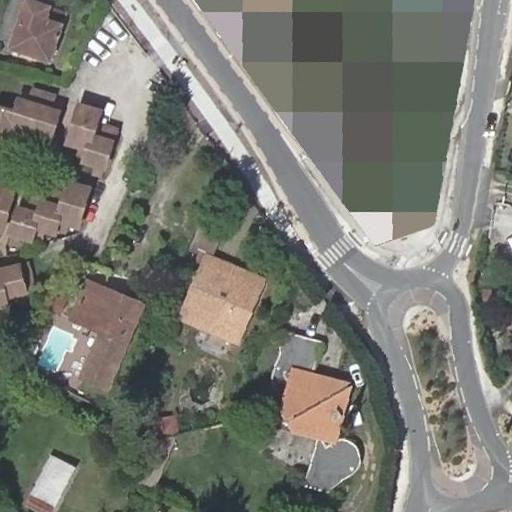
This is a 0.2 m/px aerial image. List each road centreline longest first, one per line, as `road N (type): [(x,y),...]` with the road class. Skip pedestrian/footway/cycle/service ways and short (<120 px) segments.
road 1 (tertiary): [(170,0),(276,149),(336,252),(384,293)]
road 2 (tertiary): [(493,0),(462,226),(437,280)]
road 3 (tertiary): [(384,293),(378,324),(411,397),(422,475),(438,500)]
road 4 (tertiary): [(504,476),(476,409),(455,296),(437,280)]
